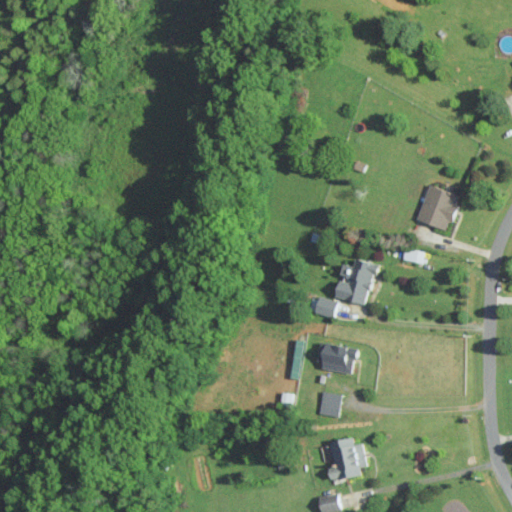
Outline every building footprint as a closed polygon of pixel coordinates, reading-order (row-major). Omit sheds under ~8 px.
[(419,220),(446,229),(449,221),(453,222),(462,196),(431,185),(419,220)] [(338,297),(367,304),(375,273),(379,275),(382,265),(359,259),(356,266),(346,263),(343,274),(352,276),(350,281),(343,280),(338,297)] [(340,301),(322,296),(318,312),(335,317),(340,301)] [(357,347),(322,343),(319,367),(355,371),(357,347)] [(320,412),(339,416),(344,394),(325,390),(320,412)] [(333,440),(338,465),(331,466),(334,479),(363,472),(362,466),(370,464),(364,442),(357,443),(355,435),(333,440)] [(323,511),(327,511),(343,509),(339,491),(321,495),(323,511)]
